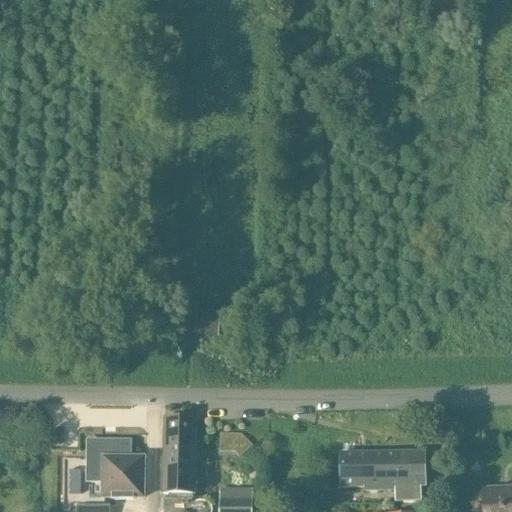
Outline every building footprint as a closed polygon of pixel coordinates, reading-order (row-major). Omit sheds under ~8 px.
[(218,336),(220,312),(201,311),(199,334),(218,336)] [(195,495),(195,419),(165,419),(164,495),(195,495)] [(223,435),(223,452),(250,453),(251,436),(223,435)] [(104,498),(143,497),(143,458),(128,458),(128,442),(88,443),(89,481),(104,481),(104,498)] [(424,454),(341,455),(342,487),(364,487),(364,492),(395,491),(421,491),(421,486),(425,486),(424,454)] [(511,511),(511,490),(484,492),(484,511),(511,511)]
